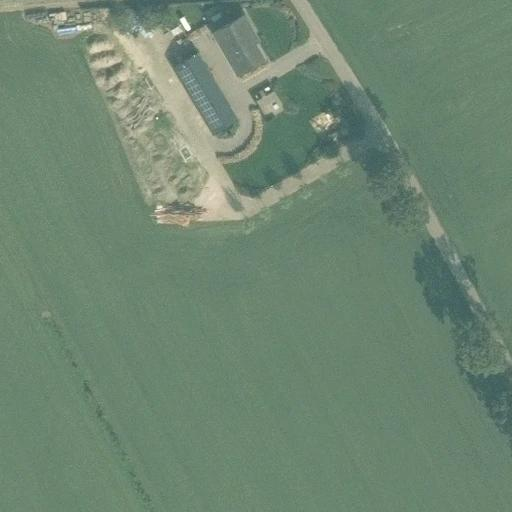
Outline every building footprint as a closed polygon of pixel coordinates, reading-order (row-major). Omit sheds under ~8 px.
[(242,15),(213,33),(236,74),(263,59),(249,34),(252,32),(242,15)] [(182,22),(192,40),(202,35),(192,17),(182,22)] [(196,53),(172,67),(199,112),(207,124),(212,133),(236,119),(231,110),(223,97),(196,53)] [(296,93),(276,102),(285,120),(304,111),(296,93)] [(238,135),(229,133),(225,174),(224,191),(234,191),(235,158),(238,135)]
